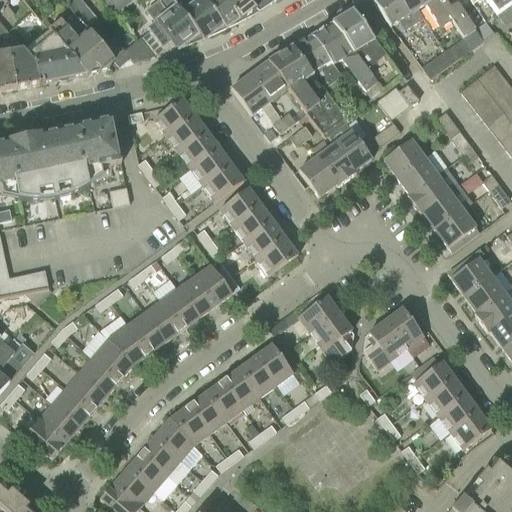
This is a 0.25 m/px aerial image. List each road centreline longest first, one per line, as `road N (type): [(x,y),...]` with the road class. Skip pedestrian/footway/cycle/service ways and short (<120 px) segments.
road 1 (residential): [(57,508),(149,399),(335,263)]
road 2 (residential): [(511,421),(403,271),(369,252),(335,263)]
road 3 (residential): [(335,263),(195,73)]
road 4 (residential): [(0,119),(195,73)]
road 5 (residential): [(195,73),(329,0)]
